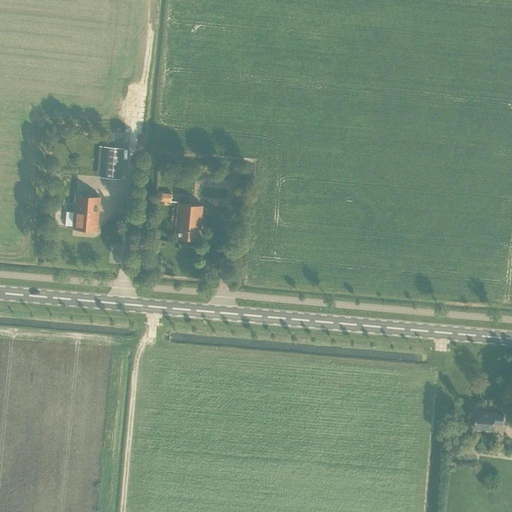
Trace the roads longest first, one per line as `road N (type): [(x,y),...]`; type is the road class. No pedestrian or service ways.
road 1 (secondary): [(511,338),(0,291)]
road 2 (track): [(150,305),(125,511)]
